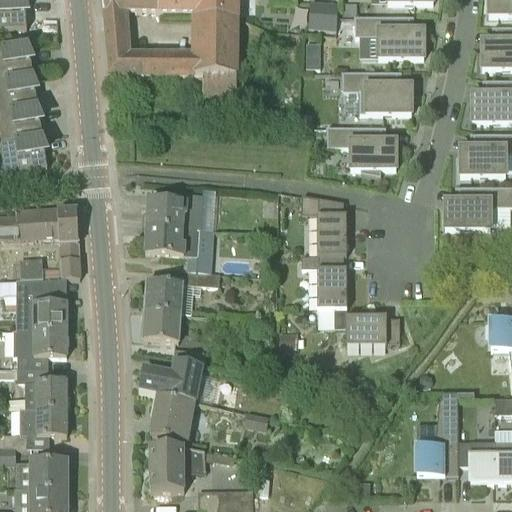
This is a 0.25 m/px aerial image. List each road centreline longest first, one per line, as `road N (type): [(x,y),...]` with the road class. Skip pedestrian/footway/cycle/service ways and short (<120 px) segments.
road 1 (tertiary): [(111,511),(79,0)]
road 2 (residential): [(465,0),(446,104),(397,261),(414,277),(511,279)]
